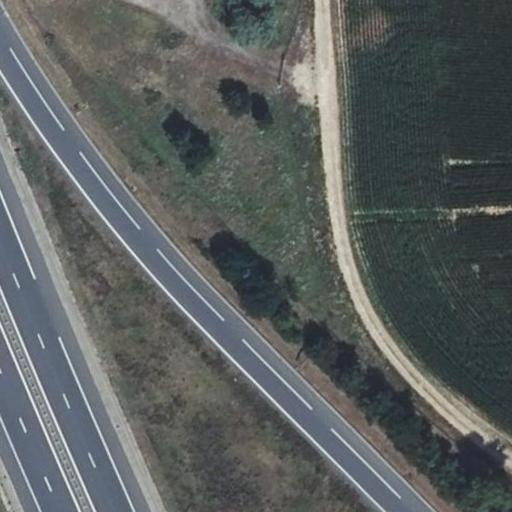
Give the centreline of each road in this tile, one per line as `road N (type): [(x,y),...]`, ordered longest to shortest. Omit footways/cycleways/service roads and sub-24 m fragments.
road 1 (motorway): [(401,511),(180,288),(112,209),(0,47)]
road 2 (track): [(511,463),(466,430),(389,353),(342,272),(326,172),(318,0)]
road 3 (motorway): [(115,511),(0,237)]
road 4 (motorway): [(0,371),(60,511)]
